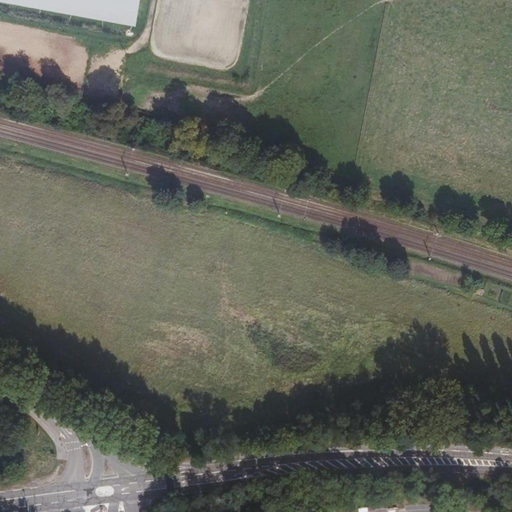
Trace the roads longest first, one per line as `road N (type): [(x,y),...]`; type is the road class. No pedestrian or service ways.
road 1 (secondary): [(511,463),(379,455),(129,478)]
road 2 (secondary): [(131,495),(288,474),(511,466)]
